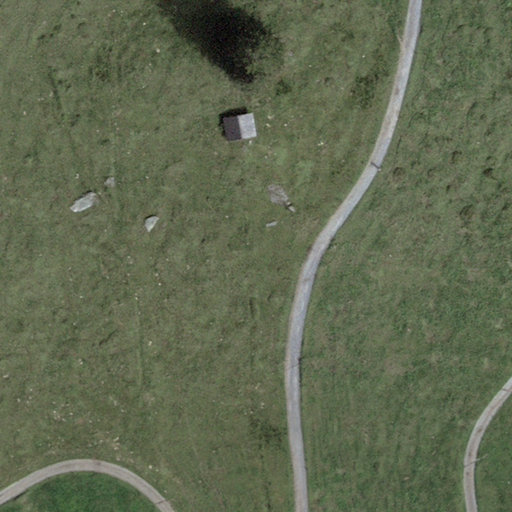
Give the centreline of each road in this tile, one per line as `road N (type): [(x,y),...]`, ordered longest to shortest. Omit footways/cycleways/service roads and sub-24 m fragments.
road 1 (track): [(415,0),(396,110),(371,172),(303,288),(291,348),(303,511)]
road 2 (track): [(0,498),(55,470),(93,465),(131,477),(168,511)]
road 3 (track): [(472,511),(471,453),(511,384)]
